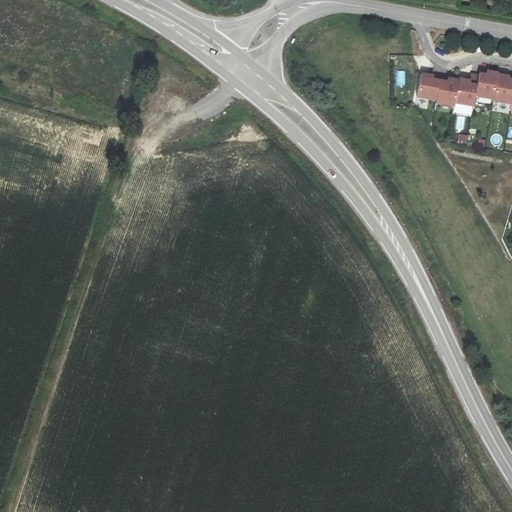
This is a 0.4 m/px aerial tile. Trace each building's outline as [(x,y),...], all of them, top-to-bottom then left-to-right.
[(478,74),(478,77),(474,96),(493,100),(497,75),(497,74),(487,72),(486,75),(478,74)] [(431,75),(420,73),(416,95),(436,99),(439,81),(431,79),(431,75)] [(459,79),(458,81),(454,103),(472,106),(474,96),(478,77),(470,75),(468,81),(459,79)] [(508,77),(497,75),(493,100),(492,101),(511,104),(511,97),(511,80),(507,80),(508,77)] [(446,82),(439,81),(436,99),(435,103),(453,106),(454,103),(458,81),(447,79),(446,82)] [(457,116),(456,130),(464,130),(464,117),(457,116)] [(466,145),(467,136),(458,135),(456,144),(466,145)]
